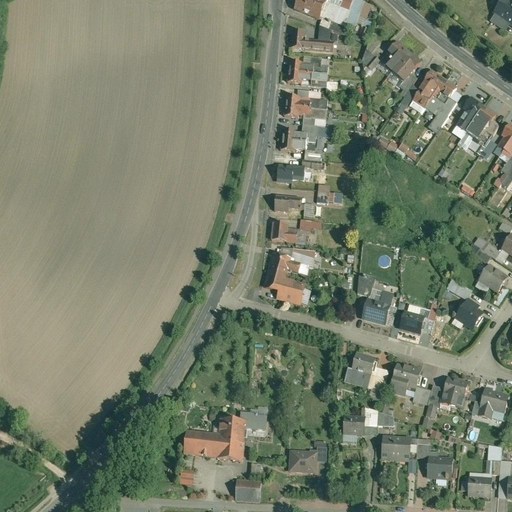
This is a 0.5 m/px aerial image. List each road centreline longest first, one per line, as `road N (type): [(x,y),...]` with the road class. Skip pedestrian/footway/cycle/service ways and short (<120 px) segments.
road 1 (tertiary): [(276,0),(258,170),(215,302)]
road 2 (residential): [(215,302),(475,361)]
road 3 (residential): [(325,511),(132,501),(79,485)]
road 4 (tertiary): [(215,302),(151,408),(79,485)]
road 5 (tertiary): [(511,93),(391,0)]
